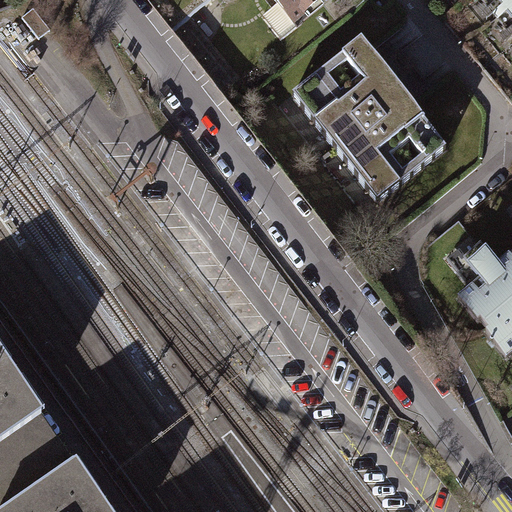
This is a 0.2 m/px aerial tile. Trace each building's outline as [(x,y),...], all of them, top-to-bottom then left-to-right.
[(262,0),(289,34),(332,0),(262,0)] [(511,0),(482,0),(499,21),(511,36),(511,0)] [(369,44),(288,104),(372,216),(453,155),(369,44)] [(511,255),(496,269),(483,253),(467,267),(479,282),(456,301),(509,363),(511,360),(511,255)] [(0,477),(62,433),(0,338),(0,477)] [(117,511),(62,433),(0,477),(0,511),(117,511)]
